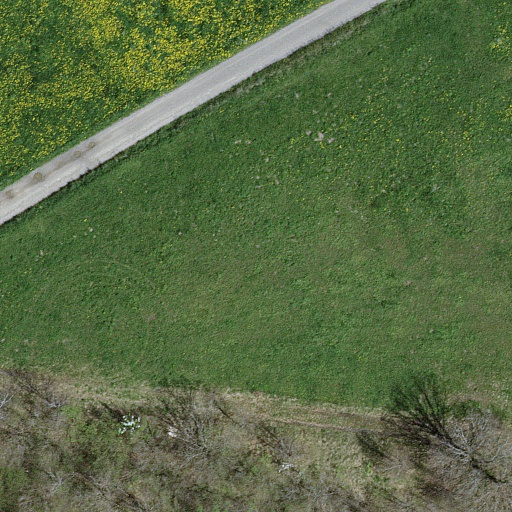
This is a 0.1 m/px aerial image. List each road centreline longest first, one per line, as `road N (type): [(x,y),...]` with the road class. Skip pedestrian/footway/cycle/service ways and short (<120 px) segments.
road 1 (track): [(0,375),(511,443)]
road 2 (unclassified): [(0,212),(366,0)]
